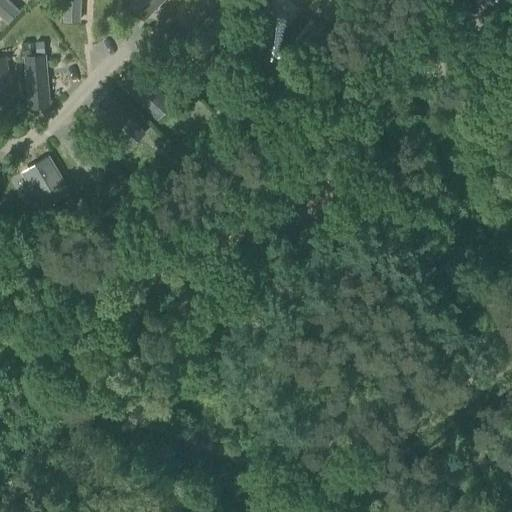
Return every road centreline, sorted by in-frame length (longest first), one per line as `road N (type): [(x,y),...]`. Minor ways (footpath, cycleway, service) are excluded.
road 1 (unclassified): [(0,340),(72,323),(164,274),(317,163),(505,0)]
road 2 (track): [(72,323),(102,397),(200,449),(295,477)]
